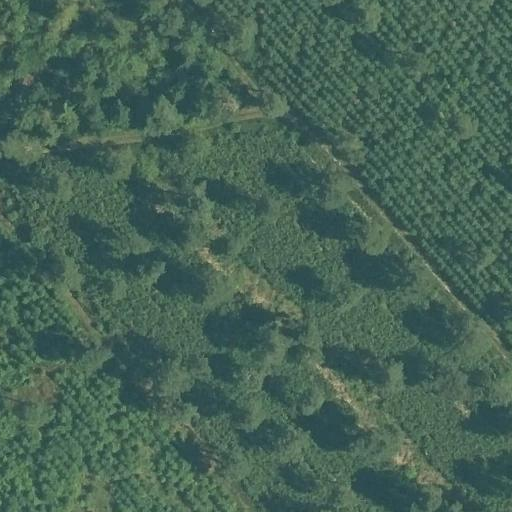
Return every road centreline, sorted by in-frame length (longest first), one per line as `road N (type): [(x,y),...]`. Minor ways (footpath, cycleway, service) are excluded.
road 1 (track): [(0,148),(252,120),(285,128),(321,152),(511,350)]
road 2 (track): [(285,128),(162,0)]
